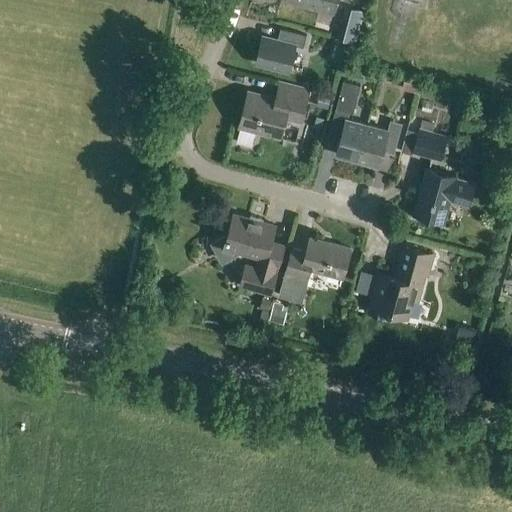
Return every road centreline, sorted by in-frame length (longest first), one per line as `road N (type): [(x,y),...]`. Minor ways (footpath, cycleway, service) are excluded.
road 1 (tertiary): [(511,434),(0,324)]
road 2 (residential): [(364,215),(191,160),(184,130),(234,0)]
